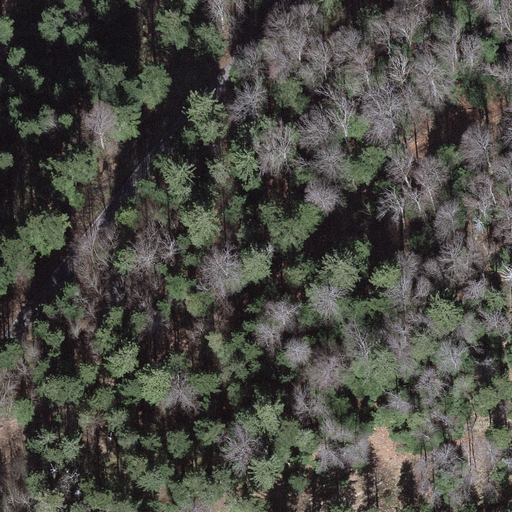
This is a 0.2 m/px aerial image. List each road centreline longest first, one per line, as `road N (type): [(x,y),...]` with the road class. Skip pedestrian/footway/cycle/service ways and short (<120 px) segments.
road 1 (track): [(0,457),(163,358),(373,194),(511,119)]
road 2 (unclassified): [(309,0),(158,142),(0,351)]
road 3 (track): [(310,511),(511,428)]
